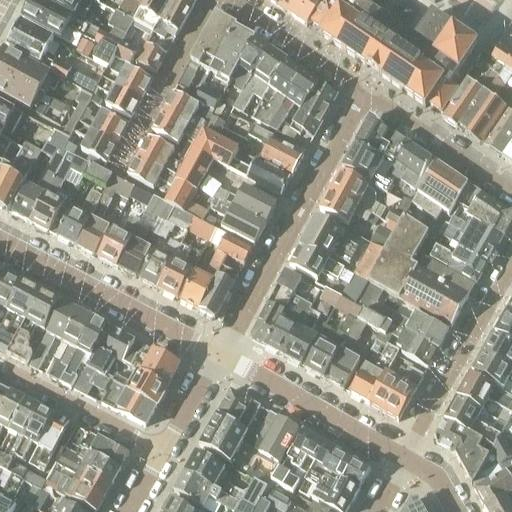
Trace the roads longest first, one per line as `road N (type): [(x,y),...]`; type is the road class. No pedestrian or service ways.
road 1 (residential): [(218,355),(360,92)]
road 2 (residential): [(218,355),(0,241)]
road 3 (residential): [(402,457),(511,259)]
road 4 (residential): [(402,457),(218,355)]
road 5 (residential): [(114,170),(206,0)]
road 6 (residential): [(162,450),(0,366)]
road 7 (residential): [(511,191),(360,92)]
road 8 (residential): [(360,92),(223,0)]
